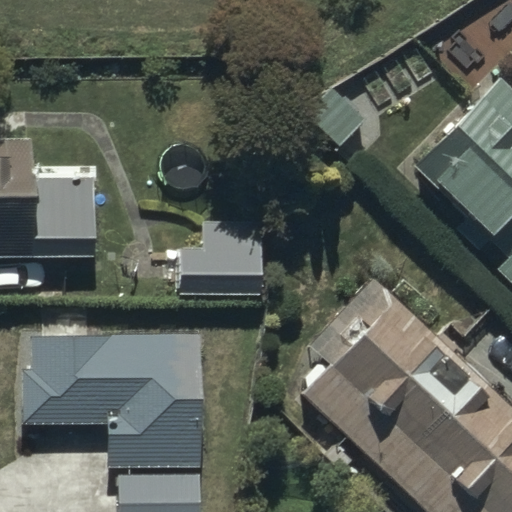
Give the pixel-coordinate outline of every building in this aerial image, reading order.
[(494,266),(511,283),(511,97),(487,72),(405,160),(418,171),(504,255),(494,266)] [(363,120),(327,86),(303,113),(338,146),(363,120)] [(28,139),(0,139),(0,254),(90,254),(90,178),(28,178),(28,139)] [(172,247),(173,292),(255,289),(253,218),(198,220),(199,247),(172,247)] [(325,363),(295,395),(422,511),(511,511),(511,412),(368,278),(306,345),(325,363)] [(46,335),(26,334),(25,368),(16,368),(15,420),(95,421),(94,466),(192,467),(194,333),(89,331),(89,324),(46,323),(46,335)] [(113,473),(113,511),(193,511),(194,473),(113,473)]
